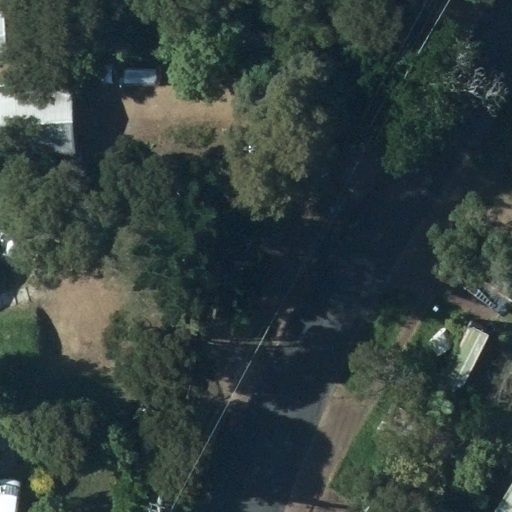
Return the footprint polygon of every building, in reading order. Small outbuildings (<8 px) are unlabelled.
[(235,37),(237,2),(215,0),(206,0),(204,35),(235,37)] [(0,66),(11,66),(8,11),(0,11),(0,66)] [(0,157),(74,158),(74,90),(0,89),(0,157)] [(137,483),(160,488),(165,453),(144,449),(137,483)] [(511,511),(511,473),(511,475),(511,493),(500,511),(511,511)]
